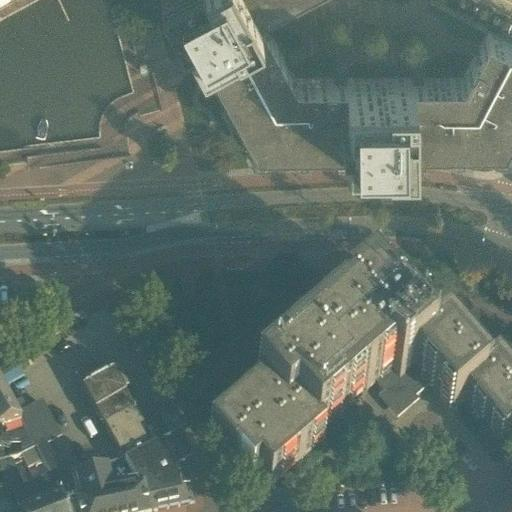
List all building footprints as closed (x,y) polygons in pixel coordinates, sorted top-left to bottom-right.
[(270,32),(260,13),(259,11),(280,0),(174,0),(199,44),(187,51),(198,71),(210,65),(224,90),(232,86),(243,106),(235,110),(249,136),(250,135),(255,145),(267,145),(267,146),(296,146),(296,137),(306,137),(306,146),(335,146),(335,137),(345,136),(345,146),(374,145),(374,136),(384,136),(384,145),(413,145),(413,136),(423,136),(423,145),(452,145),(452,135),(462,135),(462,144),(491,144),(491,143),(502,143),(508,133),(509,133),(511,126),(511,42),(486,30),(479,43),(478,43),(472,53),(473,54),(462,77),(423,77),(423,76),(411,76),(411,77),(345,78),(345,77),(333,77),(333,78),(295,78),(288,67),(289,67),(284,56),(283,57),(269,32),(270,32)] [(234,460),(238,465),(251,479),(252,479),(252,478),(258,473),(269,486),(280,477),(279,475),(289,466),(291,468),(311,450),(309,448),(320,439),(321,441),(323,440),(318,434),(328,425),(327,422),(336,415),(338,417),(349,407),(347,405),(357,396),(359,398),(375,384),(384,393),(379,397),(380,398),(383,396),(397,412),(413,399),(414,400),(429,387),(452,413),(465,401),(502,444),(511,435),(511,388),(496,371),(483,383),(446,340),(432,352),(408,324),(406,326),(397,315),(399,313),(381,293),(379,295),(370,284),(372,283),(371,281),(342,305),(346,310),(342,313),(340,311),(330,320),(331,322),(321,332),(319,329),(299,347),(301,349),(290,358),(288,356),(268,373),(270,375),(260,384),(258,382),(256,384),(261,390),(252,398),(254,400),(243,409),(241,407),(221,424),(223,426),(213,435),(211,433),(209,435),(232,462),(234,460)] [(155,511),(193,504),(186,469),(179,457),(189,451),(181,436),(184,434),(175,418),(162,425),(164,429),(149,437),(110,366),(78,383),(104,429),(105,428),(124,463),(76,478),(77,485),(58,490),(61,498),(65,511),(155,511)] [(0,429),(1,429),(21,423),(18,417),(5,391),(0,383),(0,429)] [(31,441),(36,450),(38,453),(48,448),(60,441),(40,405),(18,417),(21,423),(27,434),(31,441)] [(9,441),(9,445),(20,446),(21,454),(36,450),(31,441),(9,441)] [(67,481),(48,448),(38,453),(50,476),(56,487),(67,481)] [(65,511),(61,498),(58,490),(56,487),(50,476),(24,487),(10,461),(0,464),(0,470),(19,509),(20,509),(21,511),(65,511)]
